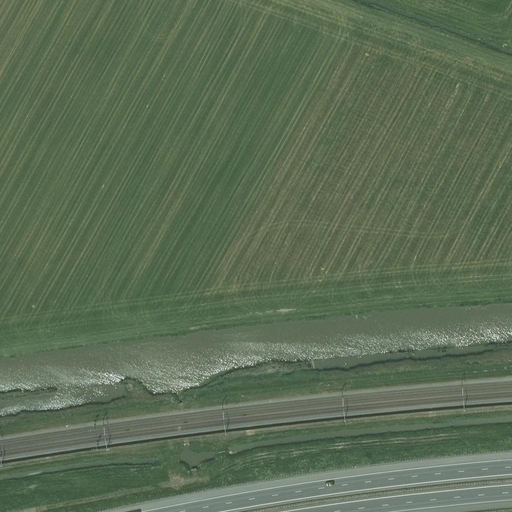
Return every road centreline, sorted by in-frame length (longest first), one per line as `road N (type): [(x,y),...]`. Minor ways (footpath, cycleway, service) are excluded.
road 1 (motorway): [(511,468),(181,511)]
road 2 (motorway): [(336,511),(511,493)]
